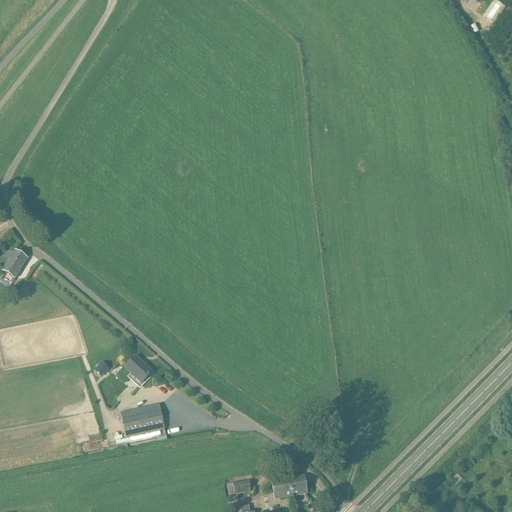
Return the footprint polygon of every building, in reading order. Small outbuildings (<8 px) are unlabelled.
[(496,0),(495,0),(483,16),(494,24),(506,8),(496,0)] [(14,252),(5,266),(2,264),(0,267),(0,271),(1,272),(1,273),(14,281),(27,260),(14,252)] [(135,358),(124,370),(141,386),(152,374),(135,358)] [(108,370),(102,364),(94,373),(100,378),(108,370)] [(120,414),(125,439),(164,431),(159,406),(120,414)] [(288,480),(292,498),(307,496),(303,477),(288,480)] [(292,498),(288,480),(271,483),(274,501),(292,498)] [(229,497),(250,493),(248,482),(227,486),(229,497)]
